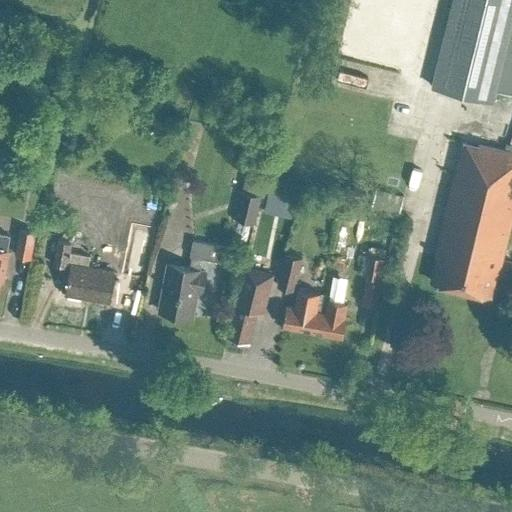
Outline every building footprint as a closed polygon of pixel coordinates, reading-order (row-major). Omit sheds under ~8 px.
[(492,99),(511,16),(511,0),(452,0),(432,84),(492,99)] [(211,115),(210,123),(226,126),(227,118),(211,115)] [(511,142),(506,141),(505,148),(478,141),(478,143),(462,139),(434,254),(437,255),(431,279),(475,290),(476,294),(485,296),(487,293),(489,294),(495,270),(499,270),(511,216),(511,142)] [(404,153),(419,156),(421,145),(406,142),(404,153)] [(399,209),(403,193),(376,187),(372,202),(399,209)] [(254,221),(260,194),(241,189),(234,217),(254,221)] [(30,255),(34,230),(20,227),(16,253),(30,255)] [(0,280),(0,279),(3,279),(9,249),(7,249),(10,233),(0,231),(0,280)] [(109,300),(114,269),(87,264),(89,254),(68,250),(70,241),(58,238),(54,262),(70,265),(65,291),(109,300)] [(168,262),(159,309),(191,315),(196,287),(202,288),(205,270),(200,269),(202,256),(220,259),(223,244),(193,238),(190,254),(192,254),(189,266),(168,262)] [(295,288),(302,256),(285,252),(278,284),(295,288)] [(376,302),(384,257),(366,253),(363,271),(368,272),(363,299),(376,302)] [(273,272),(245,265),(228,334),(249,339),(256,308),(263,310),(273,272)] [(319,290),(297,287),(294,305),(285,304),(282,323),(312,329),(318,295),(319,290)] [(344,314),(347,300),(329,297),(330,293),(321,291),(320,295),(318,295),(312,329),(342,334),(346,315),(344,314)]
